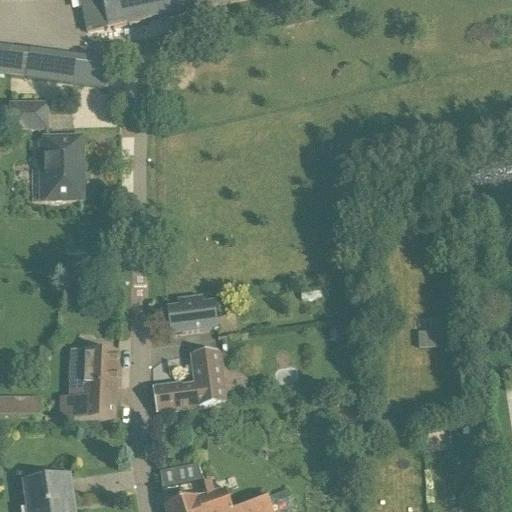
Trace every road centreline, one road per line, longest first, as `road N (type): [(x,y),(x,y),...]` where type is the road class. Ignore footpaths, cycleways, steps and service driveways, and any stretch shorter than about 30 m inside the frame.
road 1 (unclassified): [(139,286),(142,96),(152,62),(180,35),(306,0)]
road 2 (residential): [(147,511),(139,286)]
